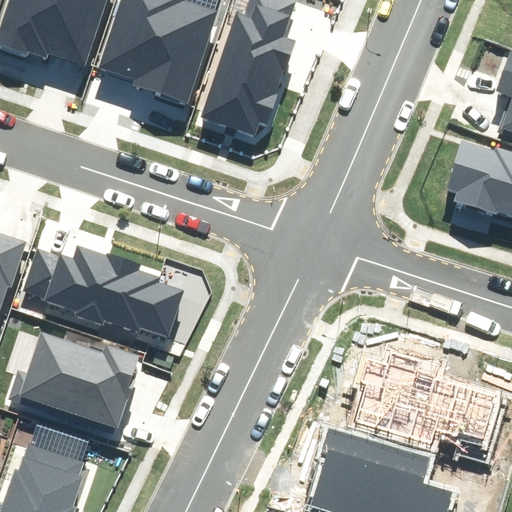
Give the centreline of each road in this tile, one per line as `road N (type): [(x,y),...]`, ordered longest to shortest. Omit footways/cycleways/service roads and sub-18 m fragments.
road 1 (residential): [(156,511),(288,234)]
road 2 (residential): [(288,234),(0,133)]
road 3 (residential): [(288,234),(419,0)]
road 4 (residential): [(511,303),(288,234)]
